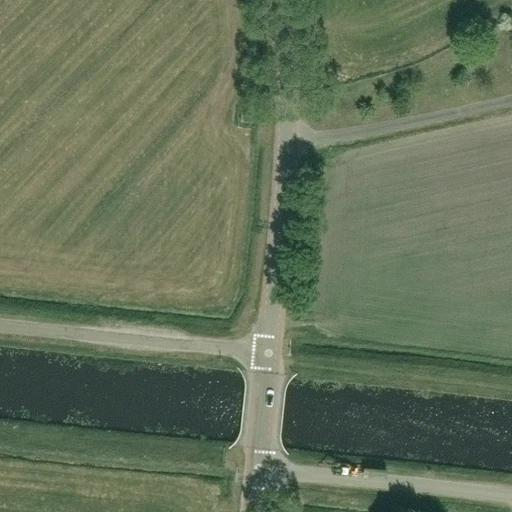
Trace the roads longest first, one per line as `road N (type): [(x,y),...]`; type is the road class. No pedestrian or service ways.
road 1 (tertiary): [(266,352),(283,145),(275,0)]
road 2 (unclassified): [(266,352),(0,327)]
road 3 (unclassified): [(257,469),(511,495)]
